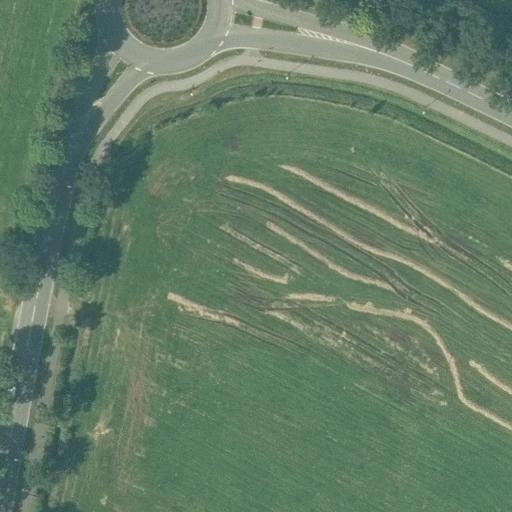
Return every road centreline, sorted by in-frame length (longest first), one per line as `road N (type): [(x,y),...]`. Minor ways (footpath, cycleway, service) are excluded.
road 1 (secondary): [(0,493),(65,171),(83,123),(131,52)]
road 2 (secondary): [(221,17),(418,66),(511,113)]
